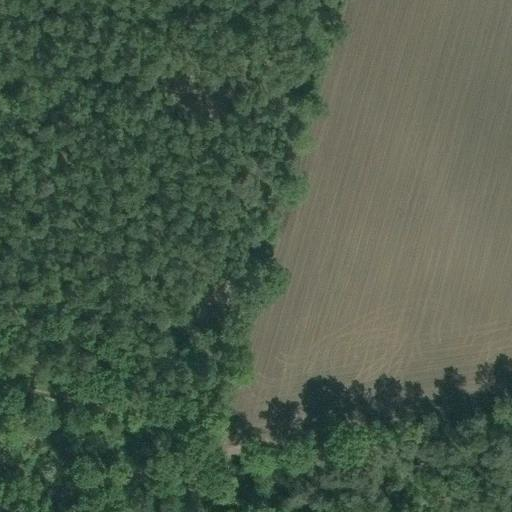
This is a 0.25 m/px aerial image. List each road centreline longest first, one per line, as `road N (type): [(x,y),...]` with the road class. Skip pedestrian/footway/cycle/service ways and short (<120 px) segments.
road 1 (track): [(511,408),(256,450),(0,392)]
road 2 (track): [(0,496),(256,450)]
